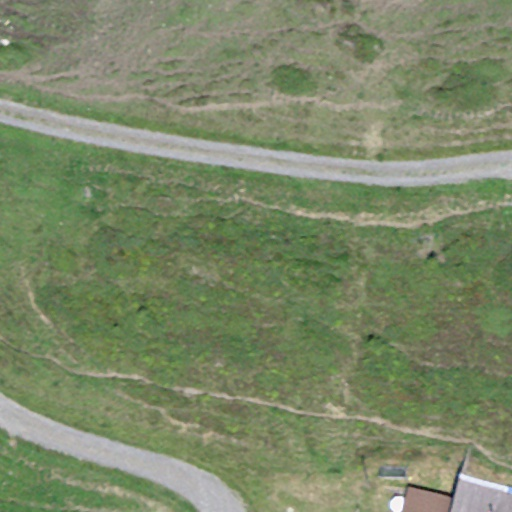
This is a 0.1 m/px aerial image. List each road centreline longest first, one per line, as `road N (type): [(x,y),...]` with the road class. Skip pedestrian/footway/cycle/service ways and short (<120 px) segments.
road 1 (track): [(0,107),(134,140),(351,172),(511,163)]
road 2 (track): [(223,511),(191,478),(24,424),(0,408)]
